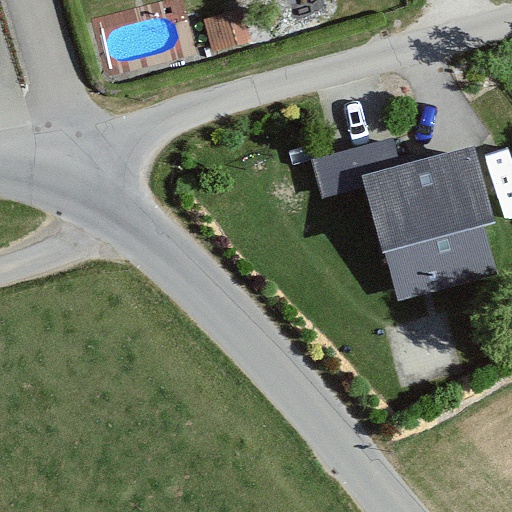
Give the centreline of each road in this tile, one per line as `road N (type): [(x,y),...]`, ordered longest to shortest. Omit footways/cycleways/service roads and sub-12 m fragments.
road 1 (unclassified): [(0,187),(105,215),(187,283),(403,511)]
road 2 (unknown): [(59,146),(22,0)]
